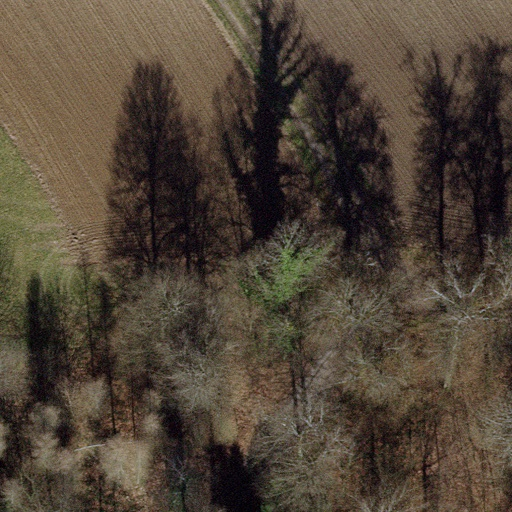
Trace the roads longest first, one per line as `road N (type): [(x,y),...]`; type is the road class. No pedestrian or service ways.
road 1 (track): [(511,273),(399,262),(225,0)]
road 2 (track): [(233,511),(399,262)]
